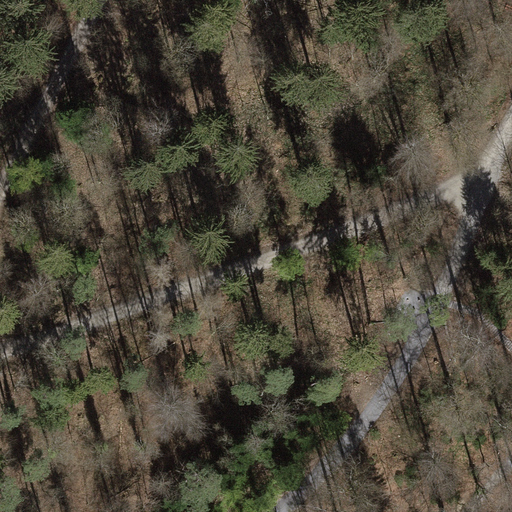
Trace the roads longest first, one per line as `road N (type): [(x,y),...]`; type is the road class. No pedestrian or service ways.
road 1 (track): [(0,354),(116,329),(326,250),(481,178)]
road 2 (track): [(280,511),(378,403),(467,245)]
road 3 (track): [(99,0),(0,189)]
